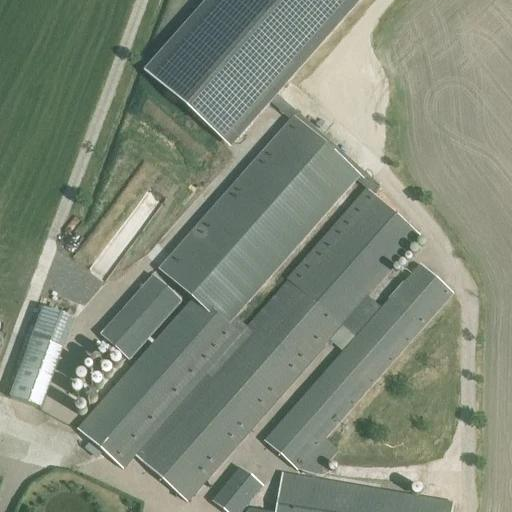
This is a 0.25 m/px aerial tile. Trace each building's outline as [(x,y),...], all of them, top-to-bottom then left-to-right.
[(209,0),(145,73),(231,149),(363,0),(209,0)] [(278,98),(271,106),(290,123),(159,271),(194,302),(80,430),(91,440),(121,467),(126,471),(136,459),(188,504),(331,343),(343,354),(263,444),(299,474),(301,471),(312,481),(316,481),(331,464),(341,453),(328,441),(456,296),(421,265),(381,310),(370,300),(424,239),(374,194),(380,188),(278,98)] [(183,303),(154,277),(101,336),(130,363),(183,303)] [(45,309),(11,400),(41,411),(76,321),(45,309)] [(211,504),(221,511),(242,511),(263,488),(240,469),(211,504)] [(451,511),(453,504),(316,481),(312,481),(281,475),(279,485),(274,511),(253,511),(249,511),(248,511),(451,511)]
